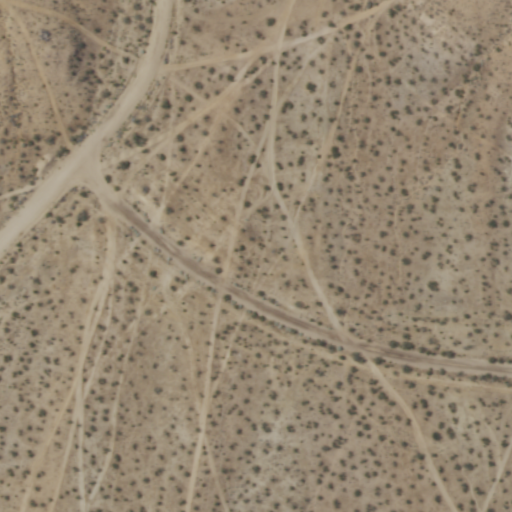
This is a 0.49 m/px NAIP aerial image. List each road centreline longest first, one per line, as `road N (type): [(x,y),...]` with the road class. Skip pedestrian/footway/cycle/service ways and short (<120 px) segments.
road 1 (track): [(511,373),(399,359),(292,323),(206,274),(76,167)]
road 2 (track): [(0,244),(76,167),(139,85),(160,30),(160,0)]
